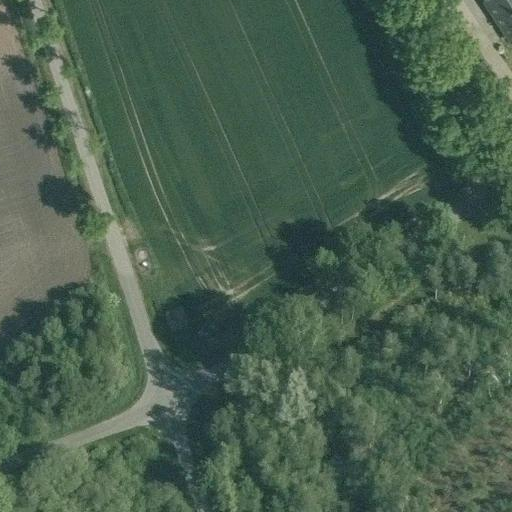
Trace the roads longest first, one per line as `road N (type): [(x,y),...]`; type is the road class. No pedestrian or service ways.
road 1 (unclassified): [(176,380),(42,0)]
road 2 (unclassified): [(511,164),(176,380)]
road 3 (unclassified): [(176,380),(0,443)]
road 4 (unclassified): [(219,511),(176,380)]
